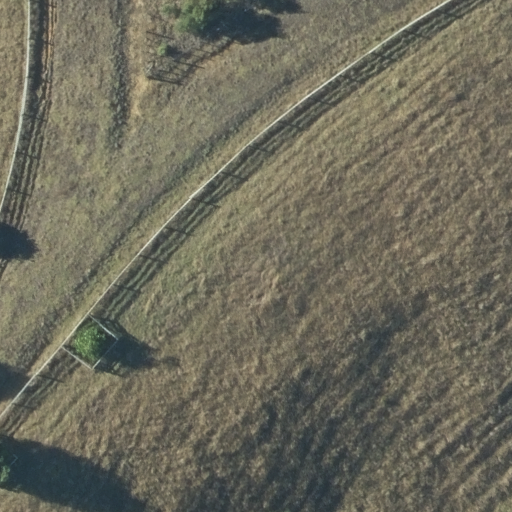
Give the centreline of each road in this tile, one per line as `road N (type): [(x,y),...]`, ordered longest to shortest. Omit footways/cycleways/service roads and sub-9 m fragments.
road 1 (track): [(0,336),(172,148),(375,0)]
road 2 (track): [(80,0),(86,242)]
